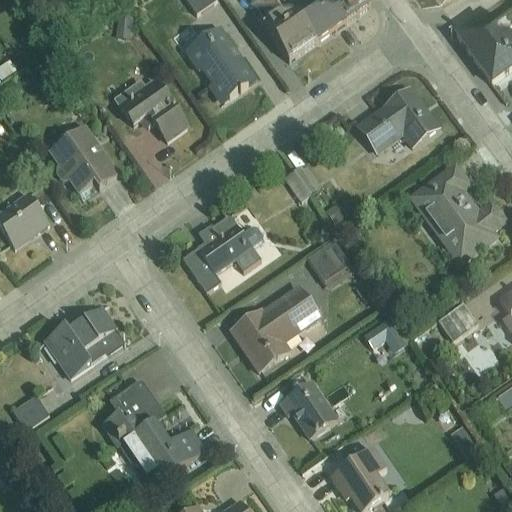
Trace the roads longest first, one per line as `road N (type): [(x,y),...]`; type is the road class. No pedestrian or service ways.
road 1 (residential): [(117,247),(418,33)]
road 2 (residential): [(117,247),(297,511)]
road 3 (residential): [(418,33),(511,157)]
road 4 (residential): [(0,330),(117,247)]
